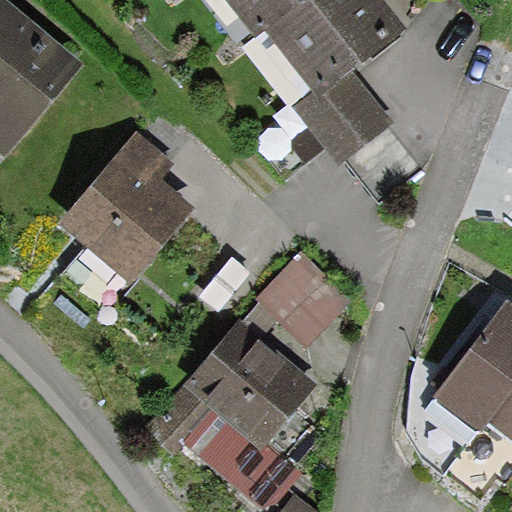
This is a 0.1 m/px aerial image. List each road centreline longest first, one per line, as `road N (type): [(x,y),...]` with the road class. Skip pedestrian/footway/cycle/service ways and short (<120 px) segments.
road 1 (residential): [(357,511),(385,361),(483,91)]
road 2 (residential): [(160,511),(60,382),(0,323)]
